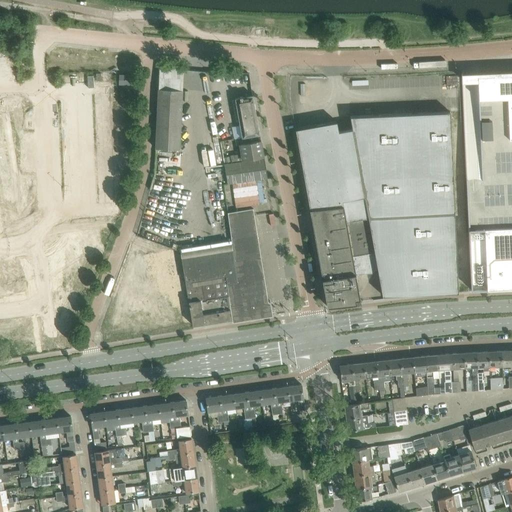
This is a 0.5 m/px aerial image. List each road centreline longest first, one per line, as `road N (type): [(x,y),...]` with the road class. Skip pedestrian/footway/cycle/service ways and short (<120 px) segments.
road 1 (unclassified): [(91,361),(89,333),(141,186),(149,44)]
road 2 (residential): [(0,312),(45,304),(38,244),(51,215),(38,34)]
road 3 (secondary): [(0,394),(315,346)]
road 4 (unclassified): [(312,325),(263,54)]
road 5 (unclassified): [(511,47),(263,54)]
road 6 (secondary): [(312,325),(91,361)]
road 7 (secondary): [(511,306),(312,325)]
road 8 (residential): [(355,338),(393,351),(511,344)]
road 9 (secondary): [(355,338),(511,322)]
road 10 (unclassified): [(339,511),(318,367)]
road 11 (residential): [(318,367),(191,390)]
road 12 (residential): [(210,511),(191,390)]
